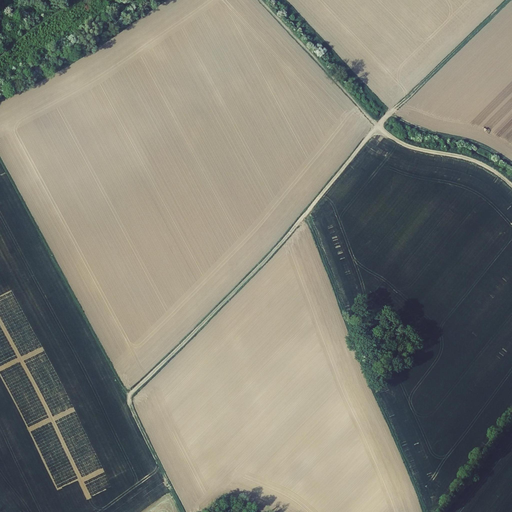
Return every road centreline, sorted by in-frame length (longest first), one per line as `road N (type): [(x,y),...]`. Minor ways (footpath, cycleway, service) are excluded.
road 1 (track): [(181,511),(126,398),(253,274),(377,126),(508,0)]
road 2 (track): [(309,209),(346,337),(424,511)]
road 3 (track): [(281,0),(404,124),(482,146),(511,164)]
road 4 (track): [(126,398),(0,161)]
road 5 (track): [(256,0),(377,126)]
road 6 (unclassified): [(377,126),(409,147),(479,162),(511,185)]
